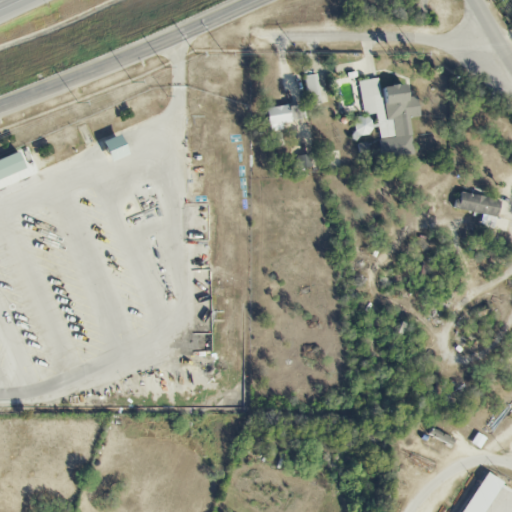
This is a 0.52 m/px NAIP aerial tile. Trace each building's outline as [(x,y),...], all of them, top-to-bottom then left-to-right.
[(319,104),(315,75),(302,77),(307,106),(319,104)] [(362,116),(370,115),(372,128),(377,127),(378,139),(392,136),(390,120),(383,121),(376,79),(356,82),(362,116)] [(412,155),(408,118),(417,117),(416,97),(404,97),(403,85),(381,87),(384,120),(392,120),(393,138),(379,139),(380,158),(412,155)] [(265,108),(266,124),(302,121),(300,105),(265,108)] [(369,117),(352,118),(353,136),(370,135),(369,117)] [(125,155),(118,135),(100,142),(107,161),(125,155)] [(295,169),(309,168),(308,155),(294,157),(295,169)] [(498,201),(459,192),(455,209),(480,215),(478,225),(492,228),(498,201)] [(452,439),(430,429),(427,436),(449,446),(452,439)] [(479,511),(498,482),(482,472),(457,511),(479,511)]
